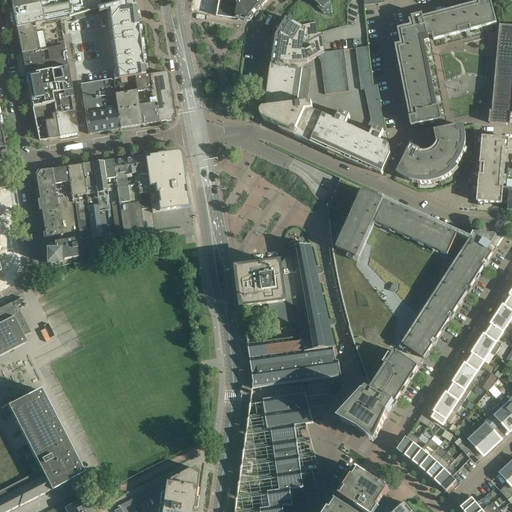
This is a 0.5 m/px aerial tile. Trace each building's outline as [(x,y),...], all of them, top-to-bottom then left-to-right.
[(9,0),(12,10),(61,0),(9,0)] [(99,0),(61,0),(12,10),(16,30),(59,21),(63,20),(68,19),(69,19),(69,18),(74,16),(78,15),(83,14),(87,12),(92,11),(96,10),(101,9),(99,2),(99,0)] [(101,9),(96,10),(98,15),(105,13),(113,72),(112,72),(113,79),(113,81),(117,80),(134,78),(137,78),(144,77),(139,38),(135,7),(130,8),(129,4),(129,1),(129,0),(101,9)] [(206,0),(193,0),(191,12),(192,12),(204,14),(206,0)] [(218,7),(219,0),(206,0),(204,14),(216,17),(218,7)] [(216,17),(236,20),(239,5),(237,5),(237,0),(219,0),(218,7),(216,17)] [(239,5),(236,20),(250,22),(262,8),(257,0),(237,0),(237,5),(239,5)] [(257,0),(262,8),(268,0),(257,0)] [(324,14),(332,13),(331,9),(330,2),(330,0),(313,0),(316,3),(315,5),(324,14)] [(415,29),(402,33),(405,48),(399,49),(413,118),(410,118),(411,127),(436,123),(434,116),(441,115),(439,108),(433,109),(432,104),(436,103),(435,95),(430,96),(429,91),(434,90),(432,82),(428,83),(427,78),(431,77),(429,70),(425,71),(424,65),(428,64),(427,57),(423,58),(422,53),(426,52),(423,38),(432,36),(434,41),(444,38),(443,34),(449,32),(450,37),(460,34),(459,30),(469,27),(470,31),(481,28),(479,24),(485,23),(486,27),(497,24),(490,0),(478,3),(479,6),(424,21),(422,16),(420,16),(419,14),(414,15),(414,18),(412,18),(415,29)] [(285,68),(285,65),(285,64),(307,63),(323,53),(325,52),(323,33),(318,33),(316,23),(300,26),(286,18),(279,31),(278,30),(277,30),(277,31),(276,31),(275,31),(275,32),(274,33),(274,34),(275,35),(275,36),(271,66),(285,68)] [(59,21),(16,30),(16,31),(16,33),(21,55),(63,47),(60,25),(59,21)] [(511,27),(500,26),(499,37),(511,38),(511,27)] [(511,38),(499,37),(498,48),(511,49),(511,38)] [(63,47),(21,55),(21,58),(25,77),(31,76),(67,69),(63,47)] [(355,49),(356,58),(369,57),(368,47),(355,49)] [(511,49),(498,48),(497,59),(511,60),(511,49)] [(331,52),(333,62),(345,60),(344,50),(331,52)] [(320,63),(333,62),(331,52),(324,53),(317,58),(320,63)] [(356,58),(357,65),(370,63),(369,57),(356,58)] [(511,60),(497,59),(496,70),(511,71),(511,60)] [(333,62),(334,68),(346,66),(345,60),(333,62)] [(321,70),(334,68),(333,62),(320,63),(321,70)] [(357,65),(358,71),(371,70),(370,63),(357,65)] [(280,129),(311,143),(323,116),(313,111),(312,105),(302,106),(301,101),(306,102),(310,71),(301,70),(302,65),(285,65),(285,68),(271,66),(265,108),(266,110),(265,110),(265,111),(266,111),(264,120),(263,119),(263,120),(280,128),(280,129)] [(334,68),(334,75),(347,73),(346,66),(334,68)] [(322,76),(334,75),(334,68),(321,70),(322,76)] [(31,76),(25,77),(31,105),(32,109),(52,105),(51,96),(71,93),(70,85),(69,85),(68,79),(67,73),(68,73),(67,69),(31,76)] [(358,71),(359,78),(372,76),(371,70),(358,71)] [(511,71),(496,70),(495,81),(511,82),(511,71)] [(334,75),(335,81),(347,79),(347,73),(334,75)] [(166,74),(149,76),(151,100),(154,100),(156,113),(158,124),(170,122),(173,115),(166,74)] [(323,83),(335,81),(334,75),(322,76),(323,83)] [(137,78),(134,78),(138,107),(141,126),(155,124),(158,124),(156,113),(154,100),(151,100),(149,76),(146,76),(145,77),(144,77),(137,78)] [(359,78),(360,85),(373,83),(372,76),(359,78)] [(113,81),(112,81),(115,101),(119,128),(119,130),(141,126),(138,107),(134,78),(117,80),(113,81)] [(335,81),(336,88),(348,86),(347,79),(335,81)] [(111,81),(80,85),(85,115),(86,125),(88,135),(119,130),(119,128),(115,101),(112,81),(111,81)] [(324,89),(336,88),(335,81),(323,83),(324,89)] [(511,82),(495,81),(494,91),(511,92),(511,82)] [(361,91),(365,91),(373,89),(373,87),(373,83),(360,85),(361,91)] [(336,88),(337,94),(349,93),(348,86),(336,88)] [(365,91),(366,97),(379,94),(377,86),(373,87),(373,89),(365,91)] [(325,96),(337,94),(336,88),(324,89),(325,96)] [(511,92),(494,91),(493,102),(511,103),(511,92)] [(71,93),(51,96),(52,105),(55,121),(56,128),(58,139),(64,139),(77,136),(78,136),(77,128),(76,126),(71,93)] [(366,97),(367,103),(380,100),(379,94),(366,97)] [(367,103),(368,109),(381,106),(380,100),(367,103)] [(511,103),(493,102),(492,112),(492,113),(511,114),(511,103)] [(52,105),(32,109),(33,114),(34,120),(36,128),(37,134),(39,136),(40,135),(41,139),(44,141),(47,140),(48,141),(58,139),(56,128),(55,121),(52,105)] [(368,109),(369,115),(382,112),(381,106),(368,109)] [(323,116),(311,143),(337,155),(354,163),(382,176),(391,157),(387,140),(382,137),(384,132),(374,128),(372,133),(348,122),(350,117),(340,112),(336,122),(323,116)] [(369,115),(371,121),(384,118),(382,112),(369,115)] [(511,115),(511,114),(492,113),(492,112),(490,112),(489,124),(510,126),(511,115)] [(371,121),(369,125),(374,128),(384,132),(386,132),(384,118),(371,121)] [(417,136),(396,179),(422,192),(433,191),(444,187),(454,181),(464,173),(470,162),(474,151),(474,138),(471,125),(417,136)] [(477,198),(477,202),(481,203),(499,204),(502,205),(502,201),(503,188),(506,150),(508,150),(509,148),(511,148),(511,142),(509,142),(509,140),(501,139),(487,138),(482,137),(482,142),(480,166),(484,166),(484,174),(479,174),(477,198)] [(181,161),(181,157),(181,156),(180,155),(179,154),(178,154),(178,153),(177,153),(176,153),(172,153),(149,157),(148,156),(144,156),(149,194),(151,203),(152,213),(188,207),(181,161)] [(149,194),(144,156),(133,158),(138,195),(139,197),(140,210),(146,209),(143,194),(149,194)] [(112,161),(116,186),(117,195),(123,235),(143,233),(143,234),(144,233),(140,210),(139,197),(138,195),(133,158),(112,161)] [(112,161),(102,163),(105,184),(105,187),(115,186),(116,186),(112,161)] [(96,202),(98,212),(108,210),(105,187),(105,184),(102,163),(91,164),(94,185),(96,202)] [(108,225),(106,226),(100,227),(99,215),(96,202),(94,185),(91,164),(81,166),(82,179),(85,202),(71,204),(71,205),(75,225),(72,204),(74,204),(79,238),(83,241),(97,238),(102,238),(103,244),(104,251),(105,257),(112,255),(109,231),(108,225)] [(81,166),(66,168),(69,188),(70,196),(71,204),(85,202),(82,179),(81,166)] [(71,204),(70,196),(69,188),(66,168),(52,170),(51,171),(57,203),(62,234),(71,233),(76,232),(75,225),(71,205),(71,204)] [(40,206),(57,203),(51,171),(40,172),(35,178),(38,193),(40,206)] [(511,188),(503,188),(502,201),(508,201),(507,211),(511,211),(511,188)] [(504,237),(462,234),(378,196),(377,198),(363,191),(357,204),(351,217),(328,206),(327,206),(329,222),(330,232),(331,243),(332,249),(333,259),(335,270),(336,275),(339,286),(340,291),(342,301),(343,307),(345,312),(346,317),(348,323),(349,328),(353,341),(359,339),(404,356),(420,367),(424,361),(497,249),(497,248),(504,238),(504,237)] [(123,235),(117,195),(110,196),(115,236),(123,235)] [(62,236),(62,234),(57,203),(40,206),(45,239),(62,236)] [(74,246),(73,241),(54,244),(49,245),(49,251),(47,251),(46,251),(46,253),(47,253),(47,262),(46,262),(46,264),(50,264),(51,270),(76,264),(75,260),(77,259),(75,251),(76,251),(75,246),(74,246)] [(254,383),(253,390),(342,377),(339,362),(335,349),(333,339),(330,327),(334,326),(335,326),(335,325),(336,325),(336,324),(336,323),(336,322),(335,322),(335,321),(334,321),(334,320),(333,320),(332,320),(329,321),(318,276),(322,275),(323,274),(323,273),(324,273),(324,272),(324,271),(323,271),(323,270),(322,269),(321,269),(320,269),(316,270),(311,246),(291,248),(289,248),(289,250),(291,256),(281,265),(238,271),(243,308),(268,305),(269,313),(298,329),(300,347),(296,347),(297,353),(251,360),(254,383)] [(37,292),(65,352),(81,345),(76,334),(86,329),(63,279),(37,292)] [(498,307),(496,306),(492,313),(509,324),(511,318),(511,304),(508,302),(505,307),(500,304),(498,307)] [(0,411),(0,357),(27,343),(23,337),(30,334),(15,306),(12,308),(10,304),(0,309),(0,511),(7,511),(18,507),(18,508),(50,492),(84,475),(40,390),(7,407),(7,408),(0,411)] [(487,323),(492,326),(489,331),(499,338),(509,324),(492,313),(488,319),(489,320),(487,323)] [(479,336),(477,335),(473,342),(490,353),(491,351),(496,354),(501,346),(496,343),(499,338),(489,331),(486,336),(481,333),(479,336)] [(404,356),(359,339),(353,341),(355,347),(359,359),(363,370),(366,376),(370,387),(375,398),(377,403),(364,395),(343,421),(344,422),(374,441),(375,442),(389,415),(393,409),(419,369),(420,367),(404,356)] [(468,352),(473,356),(470,360),(480,367),(490,353),(473,342),(469,348),(470,349),(468,352)] [(460,365),(459,364),(454,371),(471,382),(480,367),(470,360),(467,365),(462,362),(460,365)] [(466,399),(475,385),(476,385),(471,382),(454,371),(450,378),(451,379),(449,381),(454,385),(451,390),(461,396),(466,399)] [(435,400),(456,414),(461,406),(457,403),(461,396),(451,390),(448,394),(443,391),(441,394),(440,393),(435,400)] [(305,394),(263,400),(267,430),(312,423),(305,394)] [(511,397),(510,395),(500,404),(511,417),(511,397)] [(450,423),(456,414),(435,400),(431,407),(432,408),(430,411),(435,414),(432,419),(442,426),(446,421),(450,423)] [(493,411),(495,413),(489,419),(497,428),(501,424),(510,433),(511,431),(511,417),(500,404),(493,411)] [(424,425),(427,420),(422,416),(418,421),(424,425)] [(486,422),(488,424),(478,433),(493,449),(501,441),(493,432),(497,428),(489,419),(486,422)] [(312,423),(267,430),(276,429),(278,443),(297,440),(296,431),(302,430),(307,429),(308,429),(307,425),(313,424),(312,423)] [(419,439),(410,433),(397,451),(405,457),(419,439)] [(469,437),(463,443),(471,452),(475,448),(484,457),(493,449),(478,433),(471,439),(469,437)] [(427,446),(419,439),(405,457),(413,463),(427,446)] [(297,440),(278,443),(280,459),(305,456),(305,451),(299,452),(298,444),(304,444),(303,440),(297,440)] [(431,440),(427,446),(413,463),(420,469),(435,452),(439,447),(431,440)] [(463,443),(458,447),(466,456),(471,452),(463,443)] [(439,447),(435,452),(420,469),(427,475),(428,475),(427,475),(428,475),(442,459),(447,453),(439,447)] [(428,475),(435,481),(435,482),(450,466),(455,460),(447,453),(442,459),(428,475)] [(305,456),(280,459),(282,475),(308,471),(307,467),(301,467),(300,460),(306,460),(305,456)] [(451,466),(450,466),(435,482),(442,488),(441,488),(449,495),(460,485),(446,471),(451,466)] [(500,474),(509,484),(504,488),(511,496),(511,469),(509,466),(500,474)] [(192,511),(198,472),(192,468),(169,480),(168,483),(165,483),(161,511),(192,511)] [(396,511),(401,508),(399,507),(387,494),(389,490),(388,489),(389,488),(382,483),(381,485),(370,477),(360,470),(360,471),(357,469),(344,488),(343,488),(338,495),(340,495),(339,496),(342,498),(339,503),(335,501),(336,502),(331,510),(329,509),(326,511),(396,511)] [(308,471),(282,475),(284,490),(304,488),(302,476),(308,475),(308,471)] [(161,484),(119,506),(121,508),(122,511),(126,511),(125,508),(163,488),(161,484)] [(103,489),(110,503),(116,500),(116,499),(109,485),(103,489)] [(284,491),(267,493),(269,509),(292,505),(290,490),(304,488),(284,490),(284,491)] [(511,497),(511,496),(504,488),(499,492),(508,501),(511,497)] [(482,511),(488,508),(481,500),(476,504),(470,497),(459,506),(463,511),(482,511)] [(93,511),(86,498),(77,502),(65,508),(66,511),(93,511)] [(499,511),(500,511),(494,503),(489,508),(488,508),(482,511),(499,511)]
